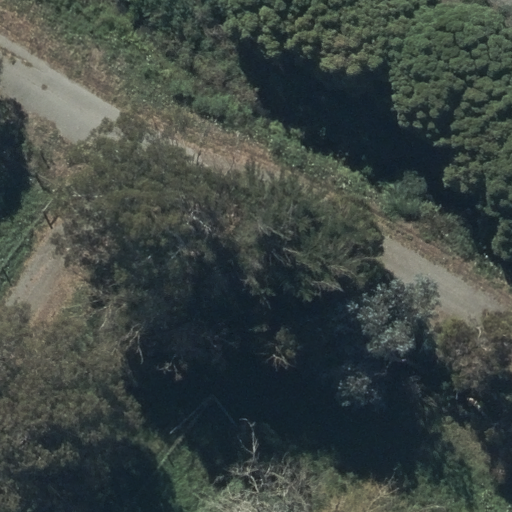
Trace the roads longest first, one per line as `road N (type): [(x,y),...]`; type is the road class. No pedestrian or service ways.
road 1 (track): [(511,356),(0,57)]
road 2 (track): [(119,131),(0,346)]
